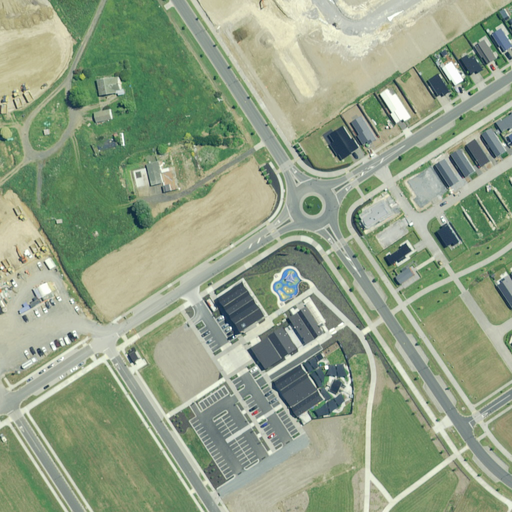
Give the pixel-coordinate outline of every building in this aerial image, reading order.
[(501,28),(492,34),(500,46),(501,46),(504,51),(511,46),(501,28)] [(484,41),(475,47),(482,58),(483,57),(487,64),(496,58),(484,41)] [(466,56),(461,59),(471,74),(476,71),(477,73),(482,70),(473,56),(468,59),(466,56)] [(452,62),(443,68),(450,80),(452,80),(455,86),(464,80),(452,62)] [(438,75),(429,81),(438,95),(442,93),(443,95),(449,91),(438,75)] [(121,89),(119,77),(97,81),(99,95),(118,93),(119,95),(125,94),(125,89),(121,89)] [(387,89),(381,94),(393,112),(390,114),(396,123),(403,119),(405,121),(411,118),(395,94),(392,96),(387,89)] [(111,119),(109,110),(94,114),(97,123),(111,119)] [(511,125),(511,111),(511,112),(511,113),(511,114),(501,122),(500,120),(495,123),(502,132),(511,125)] [(375,139),(360,116),(352,121),(360,134),(357,137),(363,145),(367,142),(368,143),(375,139)] [(11,128),(9,119),(2,121),(4,130),(11,128)] [(99,141),(92,126),(82,130),(89,146),(99,141)] [(351,140),(342,126),(329,135),(334,142),(329,145),(336,156),(339,154),(342,158),(359,147),(353,139),(351,140)] [(506,150),(491,129),(482,135),(496,157),(506,150)] [(114,138),(107,140),(93,147),(96,156),(117,147),(114,138)] [(490,161),(475,139),(466,145),(481,167),(490,161)] [(15,163),(11,150),(14,149),(12,140),(0,144),(0,153),(1,153),(5,166),(15,163)] [(161,174),(172,172),(174,182),(187,179),(183,161),(189,160),(187,149),(176,151),(176,153),(168,154),(171,167),(160,169),(159,162),(147,164),(147,166),(145,166),(145,169),(132,171),(135,188),(162,183),(161,174)] [(475,171),(460,149),(451,156),(465,177),(475,171)] [(459,181),(444,159),(435,166),(450,187),(459,181)] [(390,209),(383,200),(362,215),(369,225),(390,209)] [(489,221),(475,202),(462,212),(476,230),(489,221)] [(406,231),(398,220),(375,238),(383,248),(406,231)] [(458,242),(446,224),(442,227),(443,229),(437,233),(446,247),(452,243),(453,245),(458,242)] [(328,231),(319,227),(317,231),(326,235),(328,231)] [(335,239),(342,244),(340,246),(370,266),(380,251),(372,246),(368,253),(348,240),(350,238),(340,231),(335,239)] [(390,254),(385,258),(390,265),(397,260),(398,262),(405,257),(404,256),(411,251),(406,244),(400,248),(401,249),(391,255),(390,254)] [(320,254),(308,248),(301,261),(313,267),(320,254)] [(409,268),(395,278),(400,285),(414,275),(409,268)] [(511,280),(509,275),(501,281),(502,282),(497,285),(511,306),(511,280)] [(243,282),(217,299),(239,332),(265,316),(243,282)] [(306,307),(289,318),(306,344),(323,332),(306,307)] [(297,348),(283,327),(268,336),(269,338),(282,357),(282,358),(297,348)] [(282,357),(269,338),(251,350),(264,369),(282,358),(282,357)] [(262,370),(256,362),(252,364),(258,372),(262,370)] [(323,399),(301,365),(274,383),(296,417),(323,399)] [(172,492),(161,458),(133,466),(142,494),(154,490),(156,497),(172,492)]
